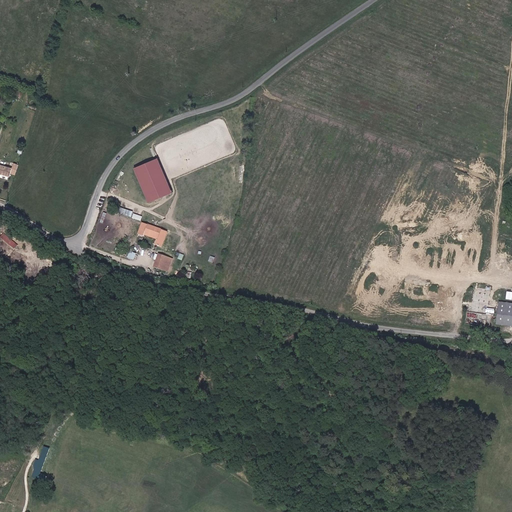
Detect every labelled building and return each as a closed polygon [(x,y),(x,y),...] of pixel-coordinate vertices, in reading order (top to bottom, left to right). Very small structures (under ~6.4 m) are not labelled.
[(158,157),(133,167),(147,202),(171,193),(158,157)] [(0,175),(11,179),(13,168),(0,164),(0,175)] [(119,207),(117,212),(131,217),(133,212),(119,207)] [(146,247),(151,249),(158,230),(133,222),(127,236),(135,239),(136,236),(137,233),(149,237),(148,240),(146,247)] [(0,238),(15,248),(19,243),(3,232),(0,237),(0,238)] [(117,258),(123,260),(126,253),(119,251),(117,258)] [(145,267),(154,270),(160,257),(150,253),(145,267)] [(154,270),(159,272),(164,258),(160,257),(154,270)] [(511,303),(499,301),(498,319),(511,320),(511,303)] [(52,452),(48,451),(41,466),(37,464),(36,468),(37,469),(34,476),(40,478),(52,452)]
